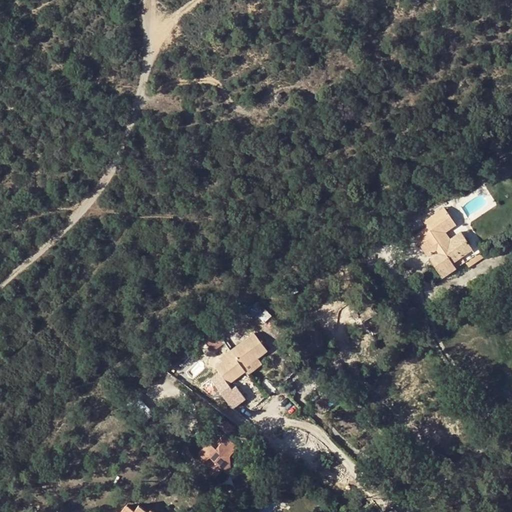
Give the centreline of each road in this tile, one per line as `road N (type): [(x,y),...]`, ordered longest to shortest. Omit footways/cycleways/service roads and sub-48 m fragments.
road 1 (track): [(0,289),(85,209),(137,111),(149,0)]
road 2 (unclassified): [(408,511),(511,428)]
